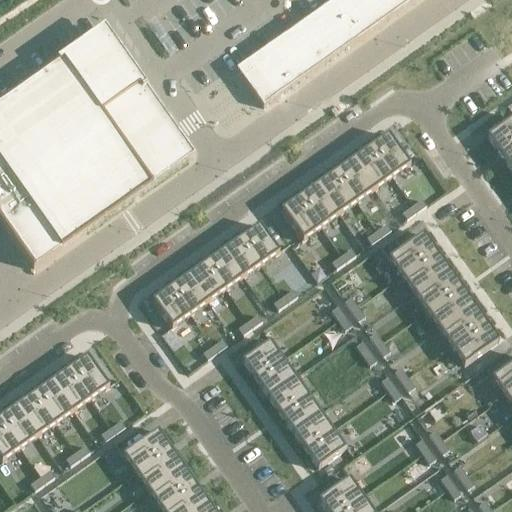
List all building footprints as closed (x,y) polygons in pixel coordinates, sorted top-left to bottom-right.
[(343,0),(238,74),(263,110),(419,0),(343,0)] [(449,39),(427,48),(437,75),(481,57),(473,38),(511,22),(511,6),(466,25),(467,27),(447,34),(449,39)] [(0,106),(0,225),(33,272),(193,160),(103,34),(0,106)] [(407,94),(430,80),(420,64),(397,78),(407,94)] [(511,121),(487,140),(500,158),(511,149),(511,121)] [(388,138),(370,151),(392,182),(410,169),(388,138)] [(511,149),(500,158),(511,174),(511,149)] [(374,194),(392,182),(370,151),(352,163),(374,194)] [(356,207),(374,194),(352,163),(335,176),(356,207)] [(339,219),(356,207),(335,176),(317,188),(339,219)] [(321,231),(339,219),(317,188),(299,200),(321,231)] [(299,200),(281,213),(303,244),(321,231),(299,200)] [(421,203),(412,210),(416,217),(426,210),(421,203)] [(412,210),(402,217),(406,223),(416,217),(412,210)] [(260,228),(241,241),(261,269),(279,256),(260,228)] [(386,228),(376,235),(381,241),(391,234),(386,228)] [(376,235),(367,242),(371,248),(381,241),(376,235)] [(424,237),(388,262),(401,280),(437,255),(424,237)] [(241,241),(224,254),(243,282),(261,269),(241,241)] [(351,253),(341,260),(346,266),(355,259),(351,253)] [(224,254),(206,266),(225,294),(243,282),(224,254)] [(437,255),(401,280),(413,298),(449,273),(437,255)] [(341,260),(331,267),(336,273),(346,266),(341,260)] [(206,266),(188,279),(208,306),(225,294),(206,266)] [(449,273),(413,298),(426,316),(462,291),(449,273)] [(188,279),(171,291),(190,319),(208,306),(188,279)] [(171,291),(152,304),(172,332),(190,319),(171,291)] [(462,291),(426,316),(438,333),(474,308),(462,291)] [(293,294),(283,301),(288,307),(297,300),(293,294)] [(283,301),(273,308),(278,314),(288,307),(283,301)] [(351,301),(344,306),(351,316),(358,311),(351,301)] [(474,308),(438,333),(451,351),(486,326),(474,308)] [(338,311),(331,315),(338,325),(345,320),(338,311)] [(358,311),(351,316),(358,326),(365,321),(358,311)] [(257,319),(248,326),(252,332),(262,325),(257,319)] [(345,320),(338,325),(345,335),(351,330),(345,320)] [(248,326),(238,332),(242,339),(252,332),(248,326)] [(486,326),(451,351),(464,370),(499,344),(486,326)] [(376,337),(369,341),(376,351),(382,346),(376,337)] [(222,344),(212,350),(217,357),(227,350),(222,344)] [(270,345),(242,365),(255,383),(283,364),(270,345)] [(362,346),(356,350),(363,360),(369,356),(362,346)] [(382,346),(376,351),(383,361),(389,356),(382,346)] [(212,350),(203,357),(207,364),(217,357),(212,350)] [(369,356),(363,360),(370,370),(376,365),(369,356)] [(69,373),(91,404),(109,391),(87,360),(69,373)] [(283,364),(255,383),(268,401),(295,381),(283,364)] [(511,367),(492,382),(505,400),(511,394),(511,367)] [(400,372),(394,377),(401,386),(407,382),(400,372)] [(73,416),(91,404),(69,373),(51,385),(73,416)] [(295,381),(268,401),(280,419),(308,399),(295,381)] [(387,381),(381,386),(388,396),(394,391),(387,381)] [(407,382),(401,386),(408,396),(414,392),(407,382)] [(55,428),(73,416),(51,385),(33,398),(55,428)] [(394,391),(388,396),(395,405),(401,401),(394,391)] [(38,441),(55,428),(33,398),(16,410),(38,441)] [(308,399),(280,419),(293,436),(320,417),(308,399)] [(0,425),(20,453),(38,441),(16,410),(0,421),(0,425)] [(473,412),(465,418),(469,423),(477,417),(473,412)] [(320,417),(293,436),(305,454),(333,434),(320,417)] [(0,464),(2,466),(20,453),(0,425),(0,464)] [(120,425),(111,432),(115,438),(125,432),(120,425)] [(111,432),(101,439),(105,445),(115,438),(111,432)] [(158,434),(122,459),(135,478),(171,452),(158,434)] [(333,434),(305,454),(318,472),(346,453),(333,434)] [(435,435),(428,439),(435,449),(442,444),(435,435)] [(422,444),(415,448),(422,458),(429,454),(422,444)] [(442,444),(435,449),(442,459),(449,454),(442,444)] [(85,450),(75,457),(80,463),(90,456),(85,450)] [(171,452),(135,478),(148,495),(183,470),(171,452)] [(429,454),(422,458),(429,468),(436,463),(429,454)] [(75,457),(65,464),(70,470),(80,463),(75,457)] [(183,470),(148,495),(159,511),(161,511),(196,488),(183,470)] [(460,470),(453,475),(460,484),(467,480),(460,470)] [(50,475),(40,482),(45,488),(54,481),(50,475)] [(447,479),(440,484),(447,494),(454,489),(447,479)] [(467,480),(460,484),(467,494),(474,490),(467,480)] [(40,482),(30,489),(35,495),(45,488),(40,482)] [(349,482),(318,504),(324,511),(345,511),(362,500),(349,482)] [(196,488),(161,511),(198,511),(208,505),(196,488)] [(454,489),(447,494),(454,503),(460,499),(454,489)] [(370,511),(362,500),(345,511),(370,511)]
